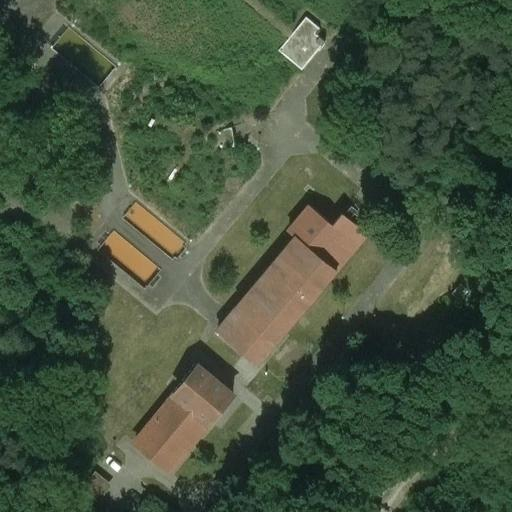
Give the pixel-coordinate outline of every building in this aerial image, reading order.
[(320,27),(306,16),(278,49),(302,69),(325,41),(315,32),(320,27)] [(342,212),(333,224),(310,205),(289,231),(296,237),(297,236),(337,269),(367,233),(342,212)] [(232,312),(217,330),(218,331),(219,330),(257,362),(257,363),(258,364),(337,269),(297,236),(296,237),(232,312)] [(408,336),(399,346),(407,353),(416,343),(408,336)] [(198,365),(134,442),(169,470),(233,394),(198,365)] [(296,477),(288,470),(279,481),(287,488),(296,477)] [(155,487),(145,479),(141,483),(151,492),(155,487)] [(229,511),(217,501),(207,511),(229,511)]
